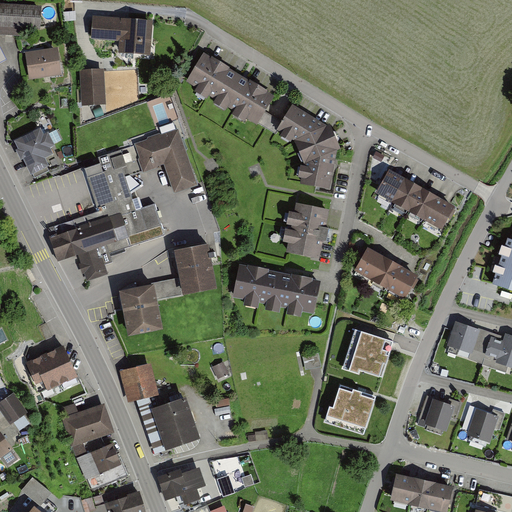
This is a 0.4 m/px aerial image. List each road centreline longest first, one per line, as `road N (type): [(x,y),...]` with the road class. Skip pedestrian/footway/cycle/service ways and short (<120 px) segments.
road 1 (residential): [(497,197),(187,14)]
road 2 (tertiary): [(0,172),(142,468)]
road 3 (residential): [(389,451),(414,374),(497,197)]
road 4 (residential): [(389,451),(307,437),(142,468)]
road 5 (residential): [(511,477),(389,451)]
